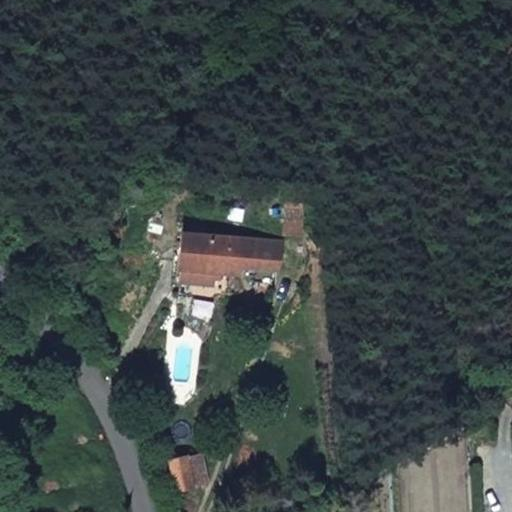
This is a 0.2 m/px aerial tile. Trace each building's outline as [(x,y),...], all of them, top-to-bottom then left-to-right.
[(180,266),(219,270),(238,272),(238,264),(240,238),(192,233),(193,222),(182,220),(177,266),(180,266)] [(240,238),(238,264),(251,265),(254,240),(240,238)] [(280,243),(254,240),(251,265),(278,267),(280,243)] [(180,266),(178,280),(211,284),(212,278),(218,279),(219,270),(180,266)] [(206,458),(170,462),(175,491),(210,486),(206,458)]
